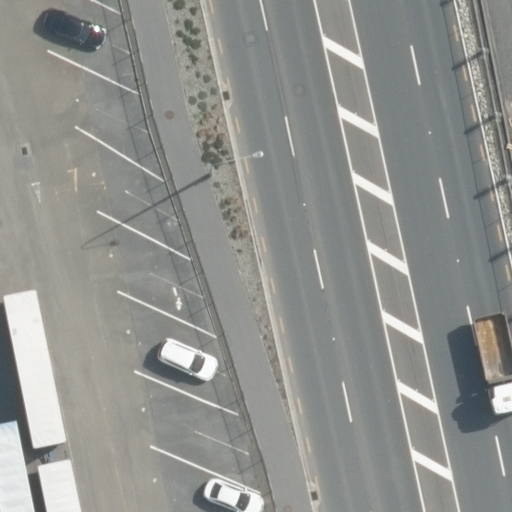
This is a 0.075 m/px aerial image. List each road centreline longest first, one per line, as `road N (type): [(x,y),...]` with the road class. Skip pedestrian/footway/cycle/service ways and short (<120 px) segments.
road 1 (primary): [(400,511),(276,0)]
road 2 (primary): [(395,0),(505,511)]
